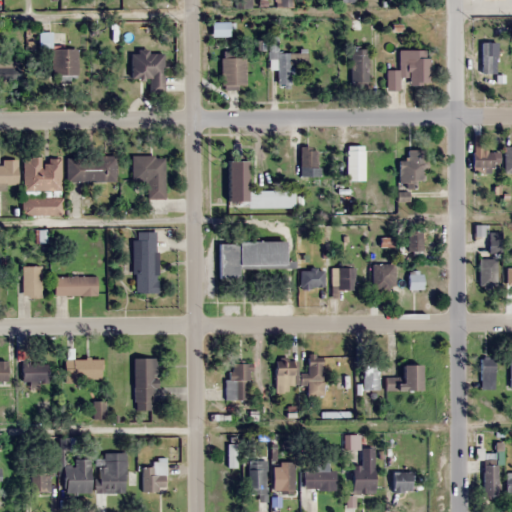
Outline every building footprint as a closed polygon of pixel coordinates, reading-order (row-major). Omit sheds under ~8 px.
[(307,52),(276,52),(276,39),(268,38),(268,51),(273,51),(272,59),(277,59),(276,84),(292,84),(292,68),(307,68),(307,52)] [(350,49),(350,86),(368,86),(368,49),(350,49)] [(385,69),(385,89),(398,89),(398,77),(409,77),(408,84),(428,84),(428,50),(398,49),(398,69),(385,69)] [(162,92),(162,52),(129,51),(129,78),(148,78),(148,92),(162,92)] [(245,57),(220,57),(220,84),(245,84),(245,57)] [(299,176),(316,176),(316,145),(299,145),(299,176)] [(363,145),(346,145),(346,177),(363,177),(363,145)] [(398,160),(398,184),(425,184),(425,149),(406,149),(406,160),(398,160)] [(492,151),(472,150),(471,167),(478,167),(478,170),(492,171),(492,151)] [(116,155),(66,155),(66,181),(116,181),(116,155)] [(130,180),(146,180),(146,198),(163,198),(164,155),(131,155),(130,180)] [(22,157),(22,191),(60,191),(60,157),(22,157)] [(16,186),(17,159),(0,159),(0,183),(0,185),(16,186)] [(245,190),(245,159),(226,160),(226,201),(247,200),(247,206),(293,206),(293,190),(245,190)] [(60,200),(44,200),(44,212),(60,212),(60,200)] [(407,230),(407,253),(421,253),(421,230),(407,230)] [(132,293),(156,292),(156,231),(132,231),(132,293)] [(503,232),(488,232),(488,252),(503,252),(503,232)] [(283,240),(216,242),(217,278),(238,278),(238,268),(292,267),(292,260),(284,260),(283,240)] [(478,286),(495,286),(495,258),(478,258),(478,286)] [(393,263),(371,263),(371,288),(393,288),(393,263)] [(41,265),(21,265),(21,296),(41,296),(41,265)] [(354,267),(330,267),(331,289),(354,289),(354,267)] [(322,269),(299,269),(299,287),(322,287),(322,269)] [(421,271),(407,271),(407,290),(421,290),(421,271)] [(95,295),(95,276),(52,276),(52,295),(95,295)] [(321,354),(305,354),(305,381),(321,381),(321,354)] [(132,409),(154,409),(154,357),(132,357),(132,409)] [(494,389),(494,357),(480,357),(480,389),(494,389)] [(63,380),(100,380),(100,358),(63,358),(63,380)] [(20,381),(47,381),(47,361),(20,361),(20,381)] [(274,392),(283,392),(283,384),(297,384),(297,361),(274,361),(274,392)] [(226,399),(244,399),(244,380),(249,380),(249,362),(226,362),(226,399)] [(361,389),(378,389),(378,362),(361,362),(361,389)] [(384,391),(420,391),(420,364),(401,364),(401,377),(384,377),(384,391)] [(226,444),(226,467),(235,467),(235,444),(226,444)] [(373,490),(373,448),(360,448),(360,465),(351,465),(351,490),(373,490)] [(124,492),(124,452),(102,452),(102,458),(94,458),(94,492),(124,492)] [(88,492),(88,458),(72,458),(72,464),(62,464),(62,492),(88,492)] [(164,458),(151,458),(151,466),(141,466),(141,491),(164,491),(164,458)] [(256,494),(256,501),(266,501),(266,460),(247,460),(247,494),(256,494)] [(497,460),(483,460),(483,495),(497,495),(497,460)] [(272,493),(292,493),(292,462),(272,462),(272,493)] [(29,494),(49,494),(49,466),(29,466),(29,494)] [(335,470),(302,470),(302,489),(335,489),(335,470)] [(390,491),(410,491),(410,472),(390,472),(390,491)]
